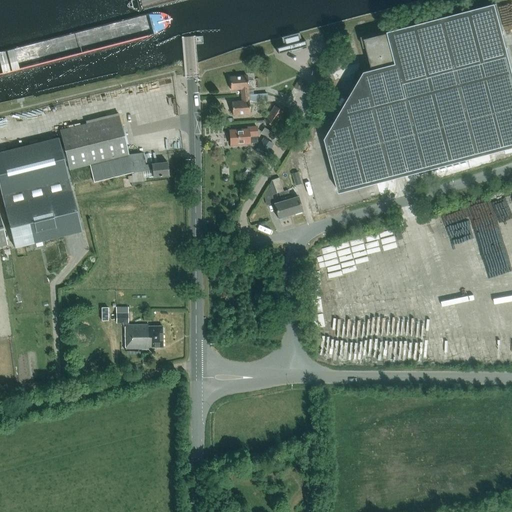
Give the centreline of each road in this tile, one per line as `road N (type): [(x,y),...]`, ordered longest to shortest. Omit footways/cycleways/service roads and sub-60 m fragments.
road 1 (unclassified): [(287,377),(286,243),(293,234),(511,170)]
road 2 (tertiary): [(195,365),(185,0)]
road 3 (unclassified): [(287,377),(511,378)]
road 4 (tertiary): [(198,511),(196,389)]
